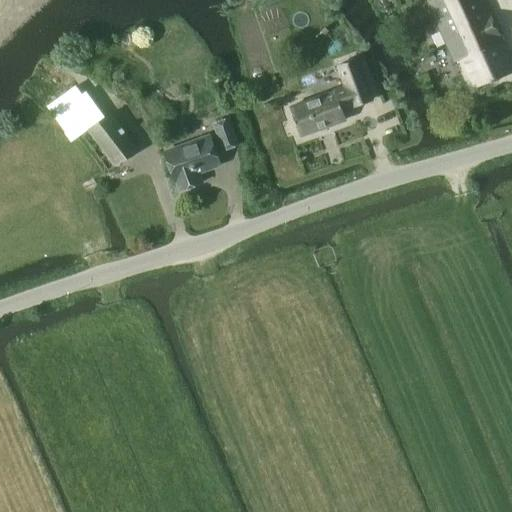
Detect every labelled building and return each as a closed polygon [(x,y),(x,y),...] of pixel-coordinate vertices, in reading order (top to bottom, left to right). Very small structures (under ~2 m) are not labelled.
[(431,0),(428,1),(448,45),(471,35),(475,45),(500,33),(484,0),(431,0)] [(471,35),(448,45),(456,62),(461,59),(474,88),(511,72),(511,61),(504,41),(500,33),(475,45),(471,35)] [(354,107),(373,100),(358,58),(338,65),(347,88),(336,92),(336,91),(290,108),(301,137),(346,120),(343,110),(353,106),(354,107)] [(72,142),(88,131),(88,130),(104,117),(86,92),(82,95),(76,86),(47,107),(72,142)] [(88,130),(88,131),(115,167),(138,150),(110,113),(104,117),(88,130)] [(223,150),(238,145),(229,120),(215,125),(223,150)] [(198,173),(220,165),(210,136),(164,152),(175,182),(176,182),(179,191),(202,183),(198,173)]
